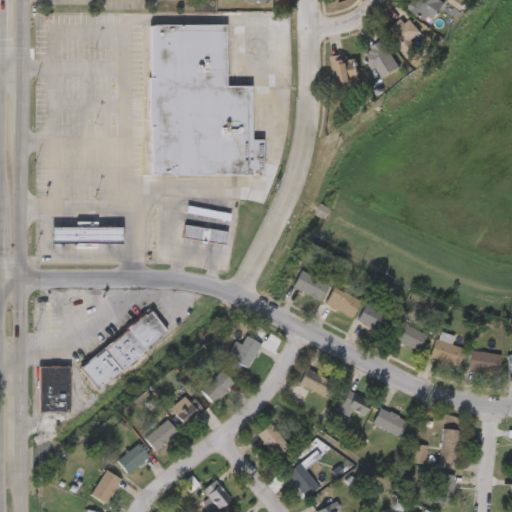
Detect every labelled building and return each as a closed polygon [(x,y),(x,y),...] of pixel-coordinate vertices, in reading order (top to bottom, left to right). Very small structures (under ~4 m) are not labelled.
[(255,12),(254,0),(227,0),(228,13),(240,13),(240,17),(252,16),(251,12),(255,12)] [(408,10),(413,0),(441,0),(445,2),(433,24),(408,10)] [(414,36),(428,17),(406,1),(392,20),(414,36)] [(433,15),(447,23),(454,9),(440,2),(433,15)] [(412,41),(418,47),(409,56),(387,33),(403,17),(420,33),(412,41)] [(261,174),(147,175),(147,24),(224,24),(224,85),(249,85),(249,139),(261,139),(261,174)] [(394,51),(403,46),(393,29),(373,41),(389,68),(400,61),(394,51)] [(400,65),(384,79),(364,53),(381,40),(400,65)] [(348,65),(364,92),(383,80),(366,54),(348,65)] [(337,83),(333,60),(355,57),(359,80),(337,83)] [(339,71),(329,72),(328,66),(314,69),(317,95),(342,92),(339,71)] [(181,238),(183,224),(226,231),(223,245),(181,238)] [(49,243),(49,227),(118,227),(118,243),(49,243)] [(104,239),(79,239),(79,234),(58,234),(58,240),(33,239),(33,254),(103,255),(104,239)] [(208,257),(210,244),(167,236),(164,249),(208,257)] [(316,301),(289,288),(296,271),(324,284),(316,301)] [(275,299),(302,313),(311,297),(283,282),(275,299)] [(321,304),(330,287),(357,301),(348,318),(321,304)] [(342,310),(313,301),(308,319),(336,328),(342,310)] [(354,321),(362,304),(389,317),(381,334),(354,321)] [(166,331),(95,389),(77,367),(148,309),(166,331)] [(339,334),(366,345),(374,327),(347,316),(339,334)] [(416,352),(388,340),(396,322),(424,334),(416,352)] [(455,366),(426,357),(435,332),(450,337),(448,344),(460,348),(455,366)] [(244,367),(229,359),(241,335),(257,343),(244,367)] [(375,353),(402,363),(409,345),(382,335),(375,353)] [(445,360),(434,357),(437,347),(420,343),(412,370),(440,378),(445,360)] [(215,372),(230,380),(242,355),(227,348),(215,372)] [(495,373),(465,369),(466,351),(497,354),(495,373)] [(481,384),(482,365),(451,364),(450,382),(481,384)] [(67,413),(35,413),(36,366),(68,366),(67,413)] [(511,366),(489,367),(490,386),(511,384),(511,366)] [(295,384),(303,368),(329,381),(321,396),(295,384)] [(197,388),(218,369),(231,383),(209,402),(197,388)] [(20,379),(21,425),(52,423),(50,378),(20,379)] [(282,398),(309,408),(314,392),(287,382),(282,398)] [(216,396),(204,383),(184,402),(196,415),(216,396)] [(361,416),(336,405),(343,389),(368,401),(361,416)] [(201,410),(182,427),(171,415),(189,397),(201,410)] [(345,429),(353,415),(329,401),(317,421),(330,429),(334,422),(345,429)] [(404,421),(397,437),(369,424),(376,408),(404,421)] [(164,437),(185,423),(177,411),(156,425),(164,437)] [(174,431),(153,452),(141,439),(162,419),(174,431)] [(390,433),(362,420),(354,436),(382,449),(390,433)] [(253,434),(267,423),(285,447),(270,458),(253,434)] [(436,463),(439,428),(455,430),(452,464),(436,463)] [(160,447),(151,432),(126,448),(136,463),(160,447)] [(240,445),(254,468),(269,459),(254,436),(240,445)] [(422,474),(439,475),(441,441),(424,441),(422,474)] [(113,461),(134,443),(145,456),(125,474),(113,461)] [(500,471),(511,471),(511,444),(501,444),(500,471)] [(317,456),(302,470),(315,485),(302,497),(283,475),(312,450),(317,456)] [(109,486),(131,469),(120,455),(99,472),(109,486)] [(409,457),(394,457),(393,474),(408,474),(409,457)] [(87,495),(101,470),(117,478),(103,504),(87,495)] [(431,504),(433,474),(450,475),(449,505),(431,504)] [(179,483),(188,476),(196,485),(187,493),(179,483)] [(228,500),(213,511),(205,511),(198,503),(204,498),(199,491),(211,480),(228,500)] [(92,511),(102,490),(85,482),(73,508),(81,511),(92,511)] [(416,511),(435,511),(436,486),(417,486),(416,511)] [(190,510),(187,511),(213,511),(198,492),(185,501),(190,510)] [(495,511),(511,511),(511,497),(511,492),(497,492),(495,511)]
